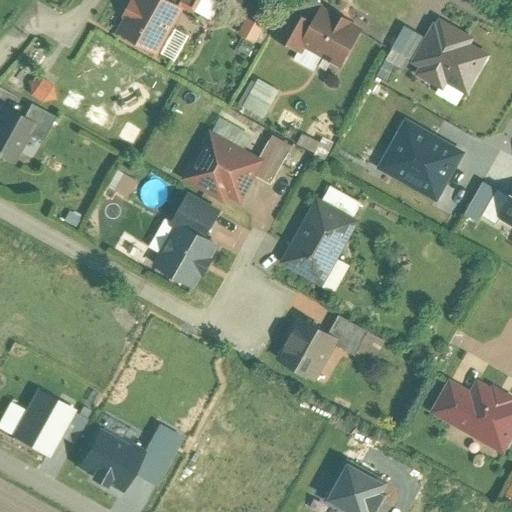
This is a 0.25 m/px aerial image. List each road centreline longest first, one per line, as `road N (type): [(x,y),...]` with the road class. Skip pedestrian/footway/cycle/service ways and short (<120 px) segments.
road 1 (residential): [(0,205),(193,315),(250,304)]
road 2 (residential): [(86,0),(68,26),(35,15),(0,56)]
